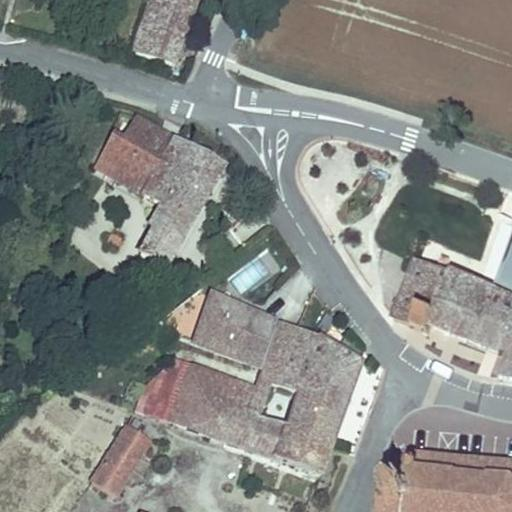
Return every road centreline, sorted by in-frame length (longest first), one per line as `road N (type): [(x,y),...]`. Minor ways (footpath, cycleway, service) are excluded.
road 1 (tertiary): [(0,50),(213,106)]
road 2 (residential): [(511,177),(416,143),(300,116)]
road 3 (tertiary): [(308,247),(405,376)]
road 4 (residential): [(405,376),(349,511)]
road 5 (residential): [(308,247),(286,184),(300,116)]
